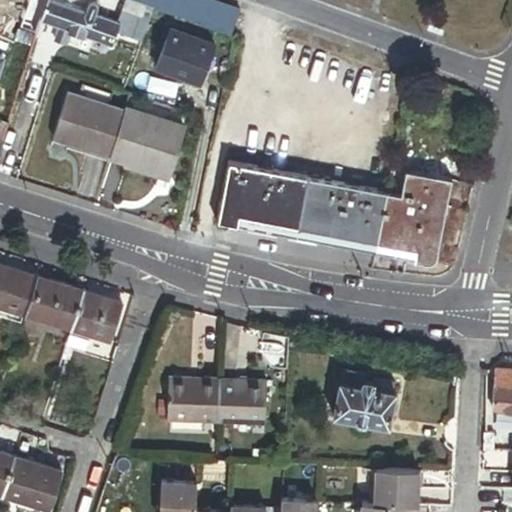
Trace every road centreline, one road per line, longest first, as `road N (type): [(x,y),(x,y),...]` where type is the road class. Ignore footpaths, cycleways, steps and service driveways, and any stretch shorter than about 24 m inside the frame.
road 1 (residential): [(469,316),(214,275),(0,201)]
road 2 (residential): [(269,0),(511,86)]
road 3 (residential): [(469,316),(511,109)]
road 4 (unknown): [(225,101),(417,161)]
road 5 (unknown): [(189,263),(225,101)]
